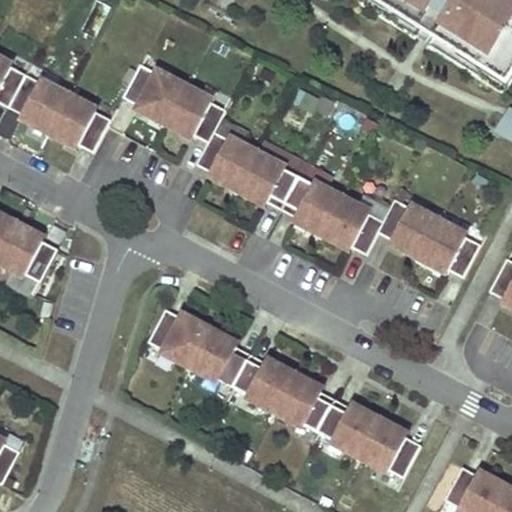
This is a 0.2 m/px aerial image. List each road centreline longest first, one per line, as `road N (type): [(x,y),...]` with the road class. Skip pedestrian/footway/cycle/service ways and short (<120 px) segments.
road 1 (residential): [(131,244),(192,254),(511,424)]
road 2 (residential): [(39,511),(131,244)]
road 3 (residential): [(131,244),(83,204),(0,162)]
